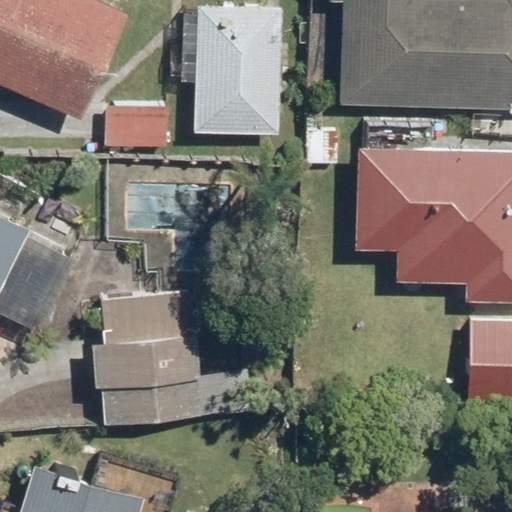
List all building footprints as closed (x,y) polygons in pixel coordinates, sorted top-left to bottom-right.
[(95,0),(0,0),(0,85),(72,117),(119,11),(95,0)] [(270,133),(274,3),(189,0),(187,0),(183,130),(270,133)] [(511,0),(335,0),(332,102),(511,108),(511,0)] [(162,103),(100,102),(99,146),(161,148),(162,103)] [(511,147),(348,143),(345,247),(387,248),(386,279),(456,281),(456,299),(511,300),(511,147)] [(0,315),(29,330),(65,259),(18,235),(21,229),(0,218),(0,315)] [(184,288),(94,296),(97,326),(94,326),(95,339),(82,340),(86,383),(93,383),(96,422),(225,411),(222,372),(192,374),(184,288)] [(511,317),(462,316),(459,401),(511,403),(511,317)] [(39,511),(10,503),(6,511),(39,511)]
